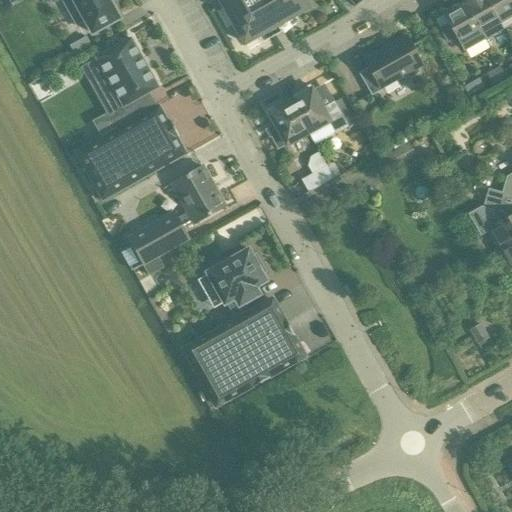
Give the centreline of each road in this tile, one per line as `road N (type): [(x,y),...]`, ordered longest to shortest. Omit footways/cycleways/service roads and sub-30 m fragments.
road 1 (residential): [(413,442),(214,95)]
road 2 (residential): [(214,95),(386,0)]
road 3 (tertiary): [(277,511),(413,442)]
